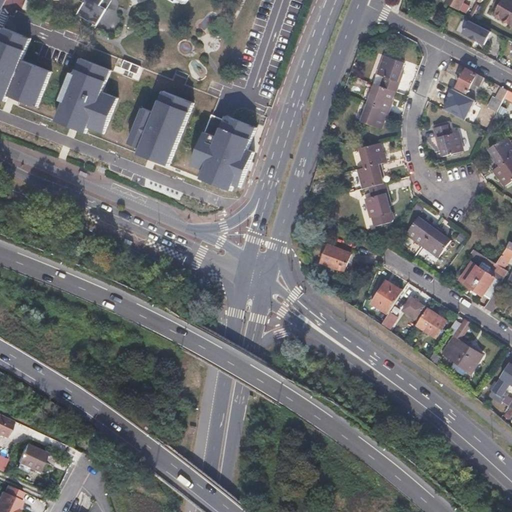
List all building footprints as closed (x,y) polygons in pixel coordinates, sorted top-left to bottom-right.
[(78,0),(84,4),(78,15),(96,26),(106,9),(100,6),(103,0),(78,0)] [(465,0),(446,0),(445,3),(459,11),(465,0)] [(511,27),(511,0),(503,0),(494,17),(503,22),(504,21),(511,25),(511,27)] [(483,46),(490,33),(471,23),(469,22),(462,34),(483,46)] [(30,39),(5,29),(0,38),(0,97),(9,101),(12,94),(38,105),(51,68),(26,59),(30,50),(26,48),(30,39)] [(503,51),(502,51),(511,56),(511,44),(507,42),(503,51)] [(395,92),(397,93),(404,74),(401,73),(404,64),(386,57),(379,76),(384,77),(380,87),(395,92)] [(111,71),(80,59),(55,120),(86,131),(90,127),(104,134),(119,96),(104,89),(111,71)] [(485,79),(467,69),(457,89),(469,94),(472,88),(475,90),(477,87),(480,88),(485,79)] [(368,104),(390,112),(393,102),(391,102),(395,92),(380,87),(375,85),(368,104)] [(497,112),(498,110),(504,98),(508,91),(501,87),(496,96),(494,95),(487,107),(485,111),(494,117),(497,112)] [(195,103),(164,93),(156,113),(141,107),(127,141),(143,147),(141,152),(174,165),(180,147),(189,151),(196,127),(189,122),(195,103)] [(511,117),(511,103),(504,98),(498,110),(511,117)] [(390,112),(368,104),(362,122),(381,130),(384,121),(386,122),(390,112)] [(250,148),(259,128),(230,116),(221,136),(207,132),(193,166),(208,172),(205,178),(234,190),(236,187),(239,188),(254,152),(250,148)] [(458,133),(453,134),(450,125),(433,129),(438,149),(440,148),(443,157),(463,152),(458,133)] [(511,159),(511,158),(511,147),(506,138),(488,150),(493,158),(492,159),(497,168),(511,159)] [(382,165),(388,163),(385,153),(383,153),(380,144),(360,149),(365,169),(382,165)] [(511,181),(511,160),(511,159),(497,168),(492,171),(498,180),(500,179),(505,187),(511,181)] [(368,189),(384,185),(381,175),(384,175),(382,165),(365,169),(359,170),(364,190),(368,189)] [(384,185),(368,189),(371,198),(366,199),(371,218),(373,218),(375,226),(391,222),(393,219),(389,204),(392,204),(387,184),(384,185)] [(407,235),(423,247),(437,228),(429,223),(428,225),(420,219),(407,235)] [(437,228),(423,247),(439,259),(451,242),(443,236),(445,234),(437,228)] [(351,255),(329,246),(322,264),(344,272),(351,255)] [(496,264),(504,269),(511,256),(511,251),(506,249),(496,264)] [(480,262),(497,273),(504,278),(508,272),(504,269),(496,264),(474,251),(469,257),(479,264),(480,262)] [(490,299),(495,291),(504,278),(497,273),(493,278),(472,264),(461,281),(483,296),(484,295),(490,299)] [(372,304),(389,314),(403,292),(386,281),(372,304)] [(501,295),(495,291),(490,299),(488,303),(494,307),(501,295)] [(412,298),(403,311),(415,320),(425,306),(412,298)] [(427,309),(416,326),(436,339),(447,321),(427,309)] [(454,337),(443,354),(472,373),(484,356),(454,337)] [(509,407),(511,401),(511,399),(507,396),(508,393),(505,391),(511,381),(504,375),(490,395),(502,403),(503,402),(509,407)] [(0,415),(0,435),(5,438),(13,422),(0,415)] [(45,454),(26,445),(17,462),(37,471),(45,454)] [(4,493),(2,492),(0,495),(0,511),(17,511),(22,501),(20,500),(23,493),(7,486),(4,493)]
